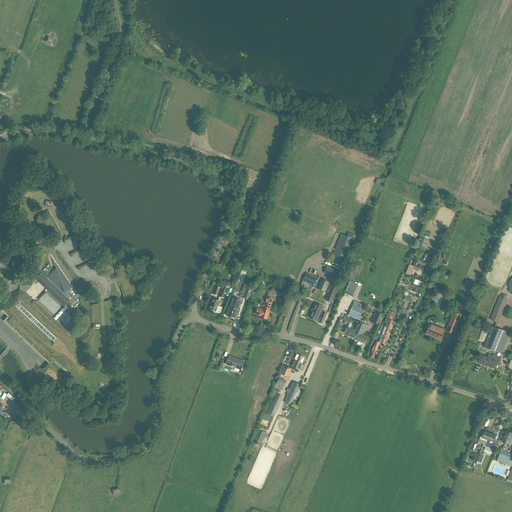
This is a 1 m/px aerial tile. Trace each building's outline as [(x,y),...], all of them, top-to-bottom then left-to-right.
[(47,37),(45,44),(52,46),(54,40),(47,37)] [(441,204),(438,198),(433,200),(435,207),(441,204)] [(59,231),(48,209),(35,213),(37,221),(47,238),(53,243),(61,236),(59,231)] [(423,229),(427,231),(432,219),(428,217),(423,229)] [(425,231),(423,234),(421,234),(417,245),(424,248),(430,234),(425,231)] [(345,266),(355,239),(341,234),(331,261),(345,266)] [(240,250),(234,264),(240,266),(246,252),(240,250)] [(423,260),(429,263),(431,257),(428,256),(425,255),(423,260)] [(52,258),(51,259),(55,268),(47,278),(51,283),(53,280),(58,285),(56,287),(61,292),(63,289),(65,292),(73,288),(52,258)] [(418,260),(413,258),(412,260),(411,260),(409,263),(411,264),(411,265),(415,266),(417,263),(427,267),(428,263),(418,260)] [(409,264),(405,274),(410,276),(414,266),(409,264)] [(324,273),(341,280),(344,272),(327,265),(324,273)] [(307,289),(310,291),(317,277),(306,272),(301,283),(308,286),(307,289)] [(58,285),(53,280),(51,283),(47,278),(42,273),(36,279),(64,306),(69,300),(66,292),(65,292),(63,289),(61,292),(56,287),(58,285)] [(134,273),(131,278),(138,282),(141,277),(134,273)] [(328,282),(321,279),(318,289),(325,292),(328,282)] [(332,283),(325,300),(331,302),(338,286),(332,283)] [(216,312),(218,306),(221,301),(220,301),(221,297),(225,299),(229,288),(222,285),(218,296),(219,297),(218,300),(212,297),(208,309),(216,312)] [(247,286),(247,285),(243,298),(249,299),(252,287),(252,288),(247,286)] [(266,297),(267,297),(265,304),(263,304),(262,309),(263,309),(262,310),(257,308),(255,314),(260,316),(260,317),(267,319),(269,311),(268,310),(268,307),(270,308),(273,299),(274,294),(286,299),(288,294),(273,288),(271,292),(268,291),(266,297)] [(469,300),(473,290),(469,288),(465,298),(469,300)] [(500,296),(490,320),(499,323),(508,300),(507,299),(508,296),(502,294),(501,297),(500,296)] [(229,307),(226,315),(235,318),(238,310),(241,300),(232,297),(229,307)] [(49,364),(45,367),(44,368),(64,369),(51,357),(57,345),(54,342),(58,337),(53,332),(50,334),(21,307),(24,303),(19,298),(13,303),(12,305),(2,311),(2,312),(3,312),(4,313),(8,317),(5,320),(4,320),(4,321),(4,320),(4,321),(5,322),(5,323),(9,326),(10,327),(14,330),(14,331),(18,334),(19,335),(22,339),(23,339),(27,343),(31,347),(32,347),(36,351),(40,355),(44,359),(45,360),(49,363),(49,364)] [(43,313),(46,309),(34,300),(31,304),(35,307),(36,305),(39,307),(37,309),(43,313)] [(358,319),(359,316),(364,305),(354,301),(348,315),(358,319)] [(317,321),(318,321),(318,322),(322,324),(326,316),(322,314),(320,319),(318,318),(319,315),(320,315),(324,307),(314,303),(312,309),(311,310),(312,311),(309,318),(316,321),(317,321)] [(385,322),(383,322),(393,326),(395,322),(392,321),(395,313),(389,310),(386,317),(385,316),(384,318),(385,319),(384,322),(385,322)] [(371,322),(375,324),(379,325),(384,315),(375,312),(371,322)] [(453,312),(446,331),(453,334),(461,315),(453,312)] [(356,321),(353,329),(352,330),(357,332),(358,331),(359,331),(360,330),(364,332),(367,326),(357,321),(356,321)] [(432,333),(436,334),(435,337),(441,339),(445,329),(430,323),(426,334),(431,336),(432,333)] [(490,328),(484,326),(479,340),(485,342),(490,328)] [(484,347),(497,352),(502,354),(510,333),(505,332),(492,326),(484,347)] [(345,332),(348,333),(347,335),(355,339),(358,332),(357,332),(352,330),(353,329),(350,328),(347,327),(345,332)] [(358,332),(355,339),(363,343),(363,342),(367,344),(370,338),(363,334),(364,333),(364,332),(360,330),(359,331),(358,331),(357,332),(358,332)] [(375,340),(375,341),(380,343),(386,345),(387,341),(377,337),(376,337),(376,338),(374,337),(373,339),(375,340)] [(83,344),(82,342),(79,340),(85,351),(88,349),(87,348),(83,344)] [(372,343),(370,348),(372,349),(377,351),(380,343),(375,341),(374,343),(372,343)] [(367,356),(369,357),(369,356),(374,358),(377,351),(372,349),(371,352),(369,352),(367,356)] [(305,358),(296,354),(296,355),(290,352),(289,357),(291,358),(294,359),(302,363),(305,358)] [(488,357),(482,354),(479,362),(480,363),(480,364),(487,366),(495,369),(498,363),(500,364),(502,360),(497,358),(498,356),(494,354),(493,356),(489,354),(488,357)] [(244,361),(229,356),(225,364),(241,370),(244,361)] [(291,366),(300,370),(302,363),(294,359),(291,366)] [(280,374),(288,378),(292,369),(284,365),(280,374)] [(278,377),(276,383),(274,387),(282,391),(286,381),(278,377)] [(286,395),(287,396),(284,402),(289,404),(292,398),(293,399),(296,392),(299,385),(293,382),(289,389),(288,389),(286,391),(288,392),(287,393),(286,395)] [(276,393),(276,394),(267,414),(273,416),(282,396),(277,394),(279,391),(274,389),(271,396),(274,398),(276,393)] [(256,444),(260,446),(266,432),(262,431),(256,444)] [(478,444),(473,442),(471,449),(475,451),(477,445),(479,446),(480,442),(483,445),(483,446),(485,447),(490,433),(485,431),(484,433),(482,433),(479,439),(478,444)] [(502,450),(501,450),(499,456),(502,458),(504,451),(506,452),(506,451),(505,451),(508,444),(510,445),(511,439),(511,433),(506,431),(505,435),(502,434),(499,441),(505,443),(502,450)] [(485,447),(483,446),(480,453),(481,454),(482,451),(486,453),(488,447),(489,443),(493,445),(496,436),(490,433),(485,447)] [(502,458),(499,456),(497,461),(511,467),(511,466),(511,453),(506,451),(506,452),(504,451),(502,458)]
